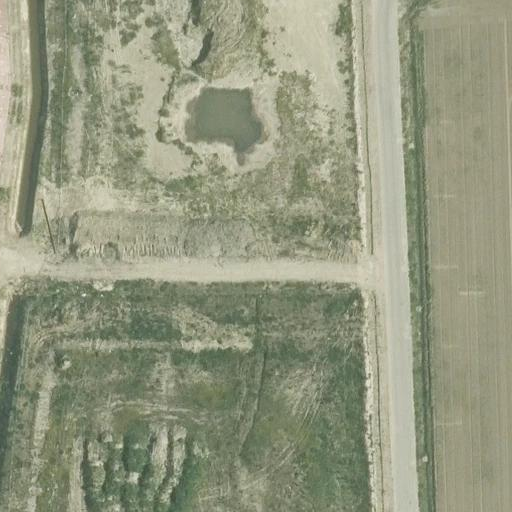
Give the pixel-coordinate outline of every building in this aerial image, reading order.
[(75,362),(62,362),(61,391),(103,391),(104,362),(90,362),(90,357),(75,357),(75,362)] [(171,358),(148,358),(147,397),(170,397),(171,358)] [(190,358),(171,358),(170,397),(189,397),(190,358)] [(209,359),(190,358),(189,397),(208,398),(209,359)] [(228,359),(209,359),(208,398),(228,398),(228,392),(228,382),(228,380),(228,359)] [(248,359),(228,359),(228,380),(228,382),(228,392),(228,398),(246,398),(246,404),(247,404),(247,398),(248,359)] [(248,359),(247,398),(247,404),(269,404),(269,364),(248,364),(248,359)] [(291,364),(269,364),(269,404),(290,405),(291,364)] [(313,365),(291,364),(290,405),(312,405),(313,365)] [(334,365),(313,365),(312,405),(334,405),(334,365)] [(359,365),(334,365),(334,405),(359,405),(359,394),(364,394),(364,376),(359,376),(359,365)] [(131,379),(126,379),(126,391),(134,391),(134,379),(131,379)] [(103,391),(61,391),(61,418),(103,419),(103,391)] [(134,391),(126,391),(125,403),(133,403),(134,391)] [(103,419),(61,418),(61,446),(103,446),(103,419)] [(131,435),(123,435),(123,447),(131,447),(131,435)] [(170,438),(158,438),(158,446),(170,446),(170,438)] [(182,439),(170,438),(170,446),(182,447),(182,445),(182,441),(182,439)] [(209,439),(197,439),(196,445),(196,447),(208,447),(209,439)] [(221,439),(209,439),(208,447),(221,447),(221,446),(221,439)] [(247,439),(235,439),(234,447),(247,447),(247,443),(247,439)] [(259,439),(247,439),(247,443),(247,447),(258,447),(259,446),(259,439)] [(290,440),(278,440),(278,448),(290,448),(290,447),(290,440)] [(302,440),(290,440),(290,447),(290,448),(302,448),(302,447),(302,440)] [(321,440),(321,448),(333,448),(333,444),(333,440),(321,440)] [(333,440),(333,444),(333,448),(345,449),(345,447),(345,441),(333,440)] [(60,473),(60,474),(98,474),(102,474),(103,446),(61,446),(60,473)] [(131,447),(123,447),(123,459),(131,459),(131,447)] [(56,473),(56,474),(55,501),(77,502),(97,502),(98,475),(102,475),(102,474),(98,474),(60,474),(60,473),(56,473)] [(129,490),(121,490),(121,502),(129,502),(129,490)] [(348,511),(349,500),(313,499),(312,511),(348,511)] [(77,502),(55,501),(55,502),(55,511),(97,511),(97,502),(77,502)] [(129,502),(121,502),(120,511),(128,511),(129,502)]
